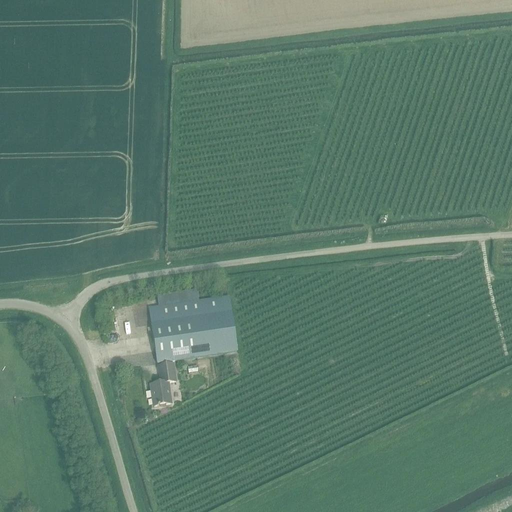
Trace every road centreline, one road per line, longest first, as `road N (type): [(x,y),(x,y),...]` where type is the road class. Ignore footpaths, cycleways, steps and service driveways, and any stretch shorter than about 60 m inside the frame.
road 1 (unclassified): [(66,314),(105,285),(511,234)]
road 2 (unclassified): [(137,511),(66,314)]
